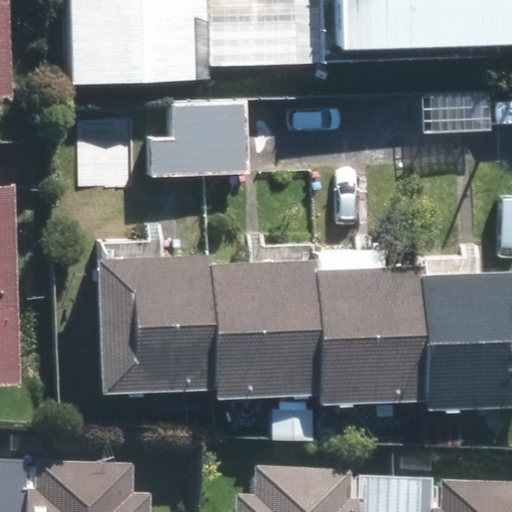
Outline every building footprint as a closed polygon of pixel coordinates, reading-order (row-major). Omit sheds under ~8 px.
[(201,78),(199,0),(59,0),(62,80),(201,78)] [(511,0),(322,0),(323,40),(511,36),(511,0)] [(480,91),(405,91),(406,126),(481,126),(480,91)] [(239,97),(164,100),(164,131),(141,132),(142,173),(241,171),(239,97)] [(132,139),(130,105),(71,107),(75,192),(134,189),(132,139)] [(204,386),(201,259),(201,253),(86,255),(89,387),(204,386)] [(311,391),(308,265),(308,256),(201,259),(204,386),(204,393),(311,391)] [(416,396),(414,270),(414,264),(308,265),(311,391),(311,398),(416,396)] [(511,267),(414,270),(416,396),(416,405),(511,402),(511,267)] [(0,471),(0,511),(140,511),(141,506),(122,506),(123,475),(26,473),(26,501),(18,501),(18,471),(0,471)] [(384,511),(385,488),(348,488),(348,508),(338,508),(340,480),(244,477),(243,508),(224,508),(224,511),(384,511)] [(385,488),(384,511),(511,511),(511,493),(431,492),(431,511),(422,511),(423,489),(385,488)]
